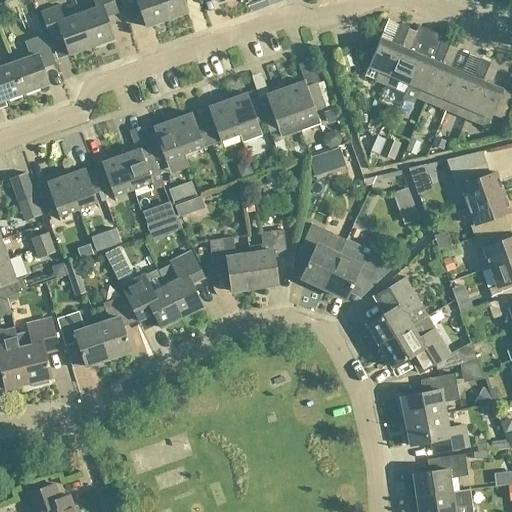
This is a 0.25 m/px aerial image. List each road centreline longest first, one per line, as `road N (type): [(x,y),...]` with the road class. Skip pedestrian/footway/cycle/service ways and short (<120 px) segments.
road 1 (residential): [(376,511),(366,423),(349,376),(320,334),(283,321),(228,331),(69,421)]
road 2 (residential): [(381,0),(317,22),(285,19),(96,86),(69,122),(0,145)]
